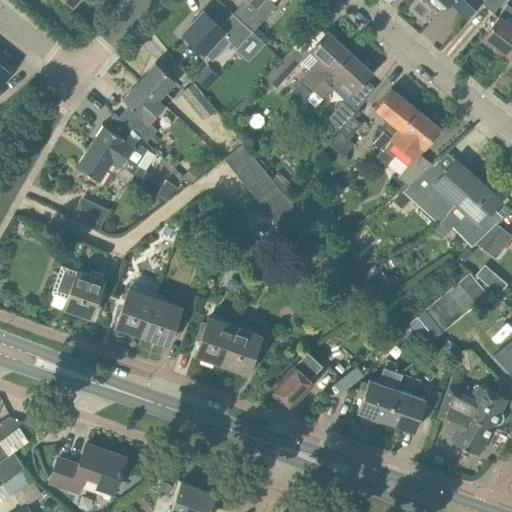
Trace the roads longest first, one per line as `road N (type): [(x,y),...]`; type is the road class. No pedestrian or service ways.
road 1 (primary): [(463,511),(89,379)]
road 2 (residential): [(511,132),(358,0)]
road 3 (residential): [(0,204),(76,70)]
